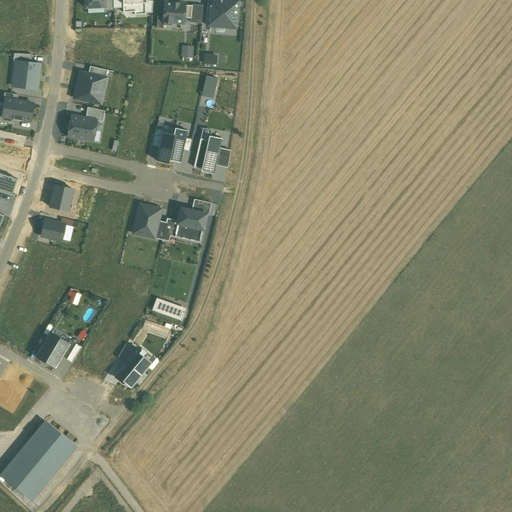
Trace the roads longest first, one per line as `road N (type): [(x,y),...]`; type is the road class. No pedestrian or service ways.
road 1 (residential): [(37,169),(155,195),(167,188),(164,175),(43,146)]
road 2 (residential): [(58,0),(43,146)]
